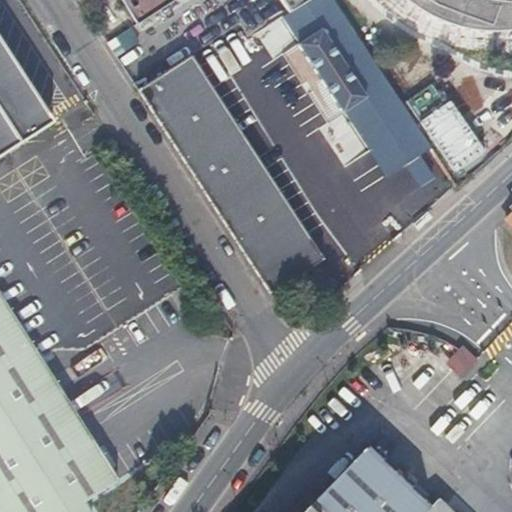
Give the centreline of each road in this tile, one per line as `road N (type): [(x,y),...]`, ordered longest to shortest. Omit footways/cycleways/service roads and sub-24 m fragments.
road 1 (residential): [(288,371),(50,0)]
road 2 (tertiary): [(511,176),(288,371)]
road 3 (tertiary): [(187,511),(288,371)]
